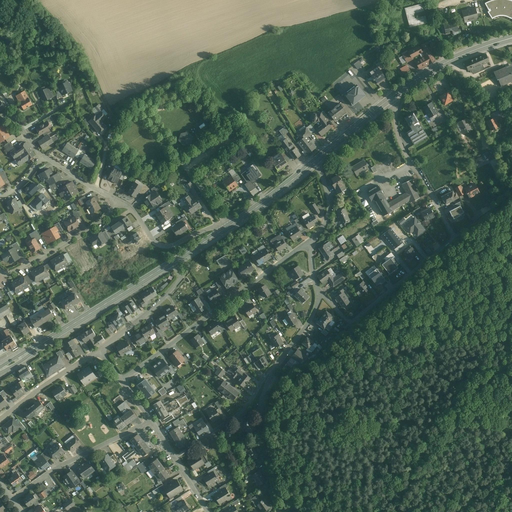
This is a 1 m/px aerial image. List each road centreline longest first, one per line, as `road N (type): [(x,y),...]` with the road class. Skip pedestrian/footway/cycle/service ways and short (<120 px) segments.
road 1 (track): [(511,440),(486,428),(260,414)]
road 2 (unclassified): [(121,382),(297,250),(312,248)]
road 3 (primary): [(172,261),(0,369)]
road 4 (unclassified): [(317,293),(348,321),(455,236)]
road 5 (track): [(499,274),(466,305),(411,334),(393,338),(354,315)]
road 6 (unclassified): [(399,90),(399,144),(454,236)]
road 7 (unclassified): [(149,422),(11,498)]
road 8 (unclassified): [(116,200),(108,217),(75,237),(13,273),(0,270)]
road 9 (unclassified): [(229,225),(162,246),(116,200)]
road 10 (track): [(455,236),(501,276),(511,348)]
road 11 (unclassified): [(279,511),(260,414),(264,381)]
road 12 (unclassified): [(97,350),(161,300),(179,278),(172,261)]
road 13 (primary): [(511,36),(399,90)]
